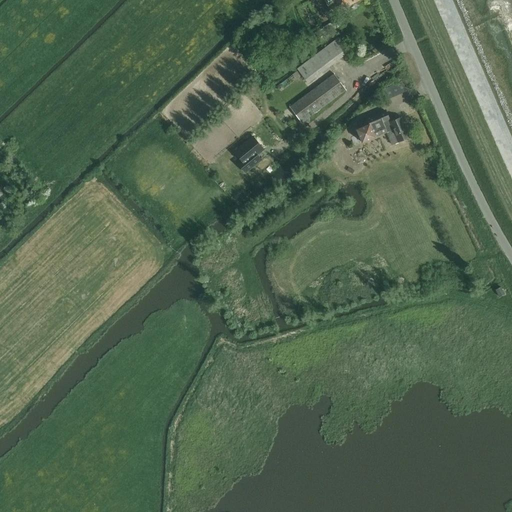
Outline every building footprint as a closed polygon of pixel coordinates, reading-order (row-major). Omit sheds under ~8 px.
[(328,6),(332,14),(361,0),(333,0),(335,3),(328,6)] [(322,71),(321,68),(345,50),(339,41),(320,55),(299,69),(307,81),(322,71)] [(390,54),(395,51),(390,42),(385,45),(390,54)] [(326,74),(334,70),(331,65),(324,69),(326,74)] [(313,90),(290,107),(302,123),(346,91),(334,74),(313,90)] [(401,117),(390,122),(388,116),(371,124),(376,137),(387,132),(392,144),(409,137),(401,117)] [(234,152),(241,161),(238,163),(247,174),(263,161),(259,156),(265,150),(253,136),(234,152)] [(498,290),(502,296),(506,294),(502,287),(498,290)]
